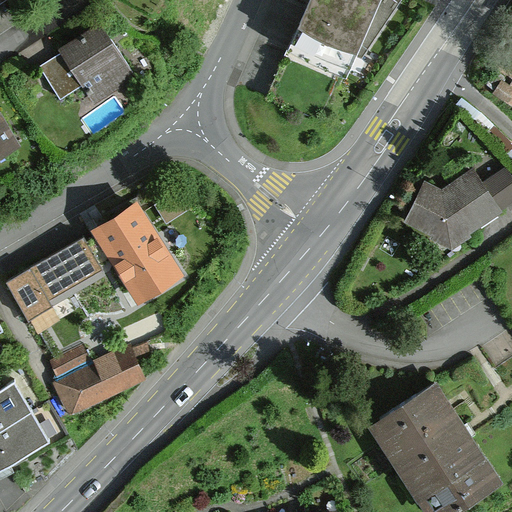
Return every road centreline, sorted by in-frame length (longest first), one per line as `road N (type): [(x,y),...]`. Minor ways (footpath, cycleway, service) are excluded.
road 1 (secondary): [(62,511),(270,282)]
road 2 (secondary): [(324,215),(474,0)]
road 3 (residential): [(270,282),(340,328),(410,350),(448,347),(500,314)]
road 4 (residential): [(180,116),(114,171),(0,238)]
road 5 (residential): [(248,0),(180,116)]
